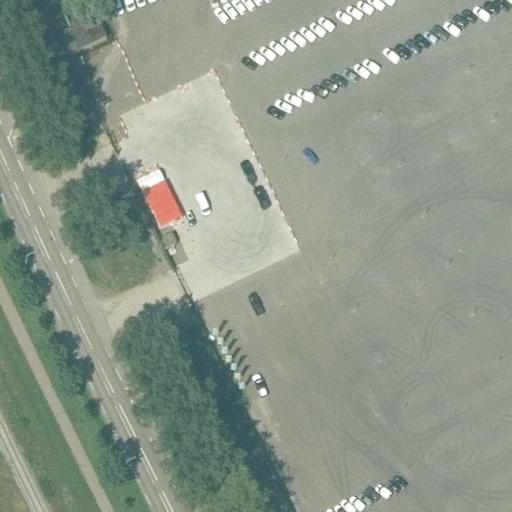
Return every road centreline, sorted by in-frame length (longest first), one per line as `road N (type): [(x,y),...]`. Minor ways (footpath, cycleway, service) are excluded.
road 1 (unknown): [(82,331),(213,269),(267,255),(307,270),(346,313),(432,511)]
road 2 (unclassified): [(172,511),(0,155)]
road 3 (unknown): [(316,0),(141,88)]
